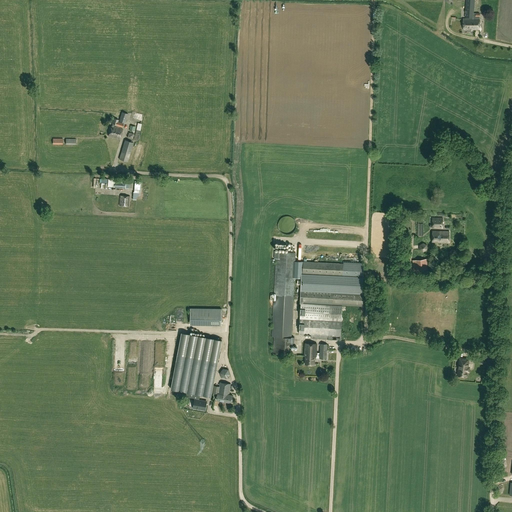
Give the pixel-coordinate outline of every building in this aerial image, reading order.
[(463,30),(480,30),(480,13),(474,13),(474,0),(465,0),(464,17),(473,18),(473,19),(463,19),(463,30)] [(125,123),(128,114),(122,112),(119,121),(125,123)] [(108,136),(120,139),(123,129),(114,126),(114,125),(122,127),(123,123),(118,122),(118,120),(113,118),(112,124),(112,126),(111,125),(108,136)] [(125,140),(119,159),(127,162),(133,143),(125,140)] [(129,189),(129,185),(130,177),(125,177),(122,177),(109,177),(109,187),(129,189)] [(129,196),(120,195),(119,206),(129,206),(129,196)] [(443,218),(433,218),(432,228),(442,228),(443,218)] [(418,231),(418,235),(423,235),(423,224),(418,223),(415,223),(414,231),(418,231)] [(432,243),(449,243),(449,231),(432,231),(432,243)] [(346,249),(345,256),(354,257),(355,250),(346,249)] [(291,345),(294,345),(294,337),(291,337),(294,277),(302,277),(301,304),(303,304),(303,303),(363,306),(364,265),(295,261),(295,253),(274,252),(273,258),(275,258),(274,293),(271,293),(270,300),(273,301),(276,301),(274,344),(291,345)] [(418,270),(428,269),(427,259),(417,260),(418,270)] [(300,304),(299,334),(311,334),(310,338),(340,340),(341,336),(361,337),(363,307),(303,304),(301,304),(300,304)] [(190,309),(190,324),(221,324),(221,309),(190,309)] [(211,396),(221,341),(180,333),(170,389),(180,390),(179,398),(192,401),(193,393),(211,396)] [(305,364),(314,365),(315,357),(319,357),(319,359),(326,359),(327,344),(320,344),(320,353),(316,353),(317,344),(305,343),(304,356),(305,356),(305,364)] [(457,375),(466,377),(467,372),(468,372),(469,367),(468,367),(469,359),(460,358),(457,375)] [(222,378),(227,379),(230,375),(228,370),(223,369),(220,373),(222,378)] [(216,401),(231,403),(233,396),(229,395),(231,384),(220,383),(220,386),(214,386),(212,393),(217,394),(216,401)] [(207,401),(194,399),(193,408),(196,408),(196,409),(200,410),(200,409),(205,410),(207,401)]
